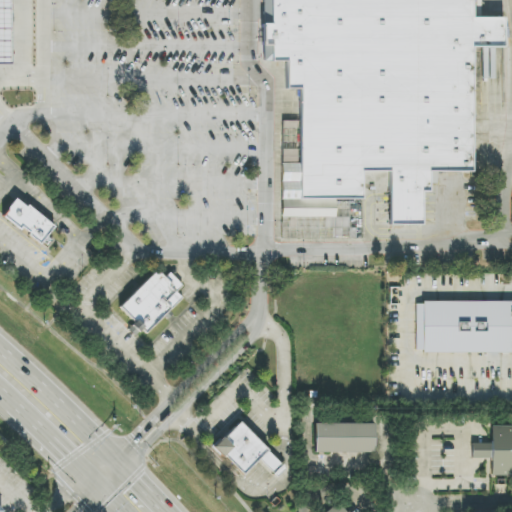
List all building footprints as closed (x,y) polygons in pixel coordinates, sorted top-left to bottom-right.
[(0,0),(10,0),(11,63),(0,63),(0,0)] [(269,0),(269,24),(262,25),(261,47),(269,47),(268,60),(285,61),(285,90),(297,89),(298,122),(281,121),(281,241),(364,240),(364,174),(388,174),(388,225),(423,224),(422,193),(431,193),(430,173),(472,171),(473,50),(503,48),(502,18),(473,18),(473,0),(269,0)] [(14,199),(1,215),(39,244),(52,228),(14,199)] [(118,308),(145,335),(182,299),(175,292),(181,286),(167,273),(162,278),(157,269),(118,308)] [(511,353),(422,352),(422,350),(416,349),(416,304),(422,304),(422,301),(511,301),(511,353)] [(241,476),(258,460),(276,478),(285,469),(239,422),(213,447),(241,476)] [(315,423),(374,424),(374,453),(314,452),(315,423)] [(511,426),(491,427),(491,476),(511,476),(511,426)] [(490,458),(489,443),(472,444),(472,459),(490,458)] [(345,511),(339,503),(326,511),(345,511)]
